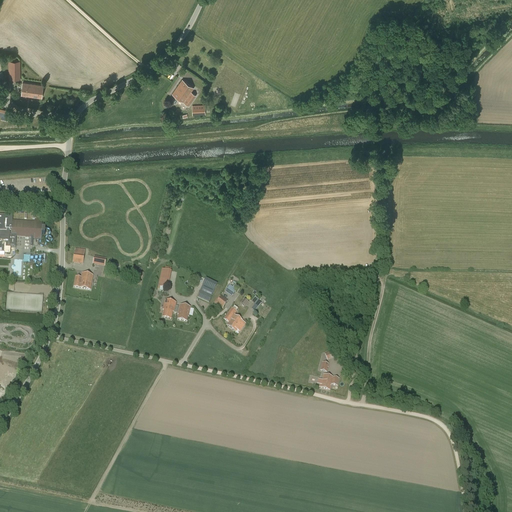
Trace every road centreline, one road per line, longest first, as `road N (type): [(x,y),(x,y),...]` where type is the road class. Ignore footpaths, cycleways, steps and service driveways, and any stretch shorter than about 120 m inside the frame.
road 1 (track): [(465,511),(454,447),(440,422),(194,367)]
road 2 (tertiary): [(68,145),(77,113),(161,60),(201,0)]
road 3 (tertiary): [(50,335),(68,145)]
road 4 (unclassified): [(194,367),(50,335)]
